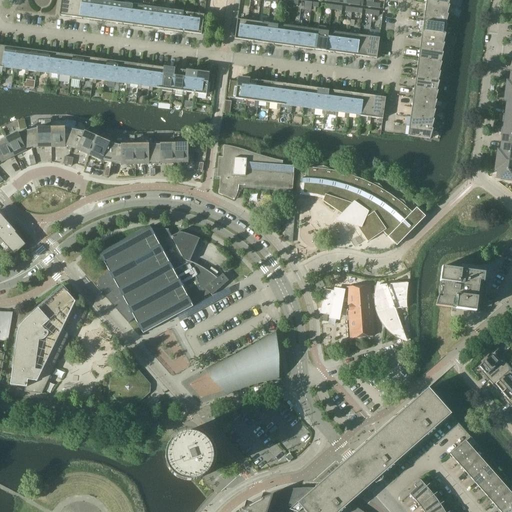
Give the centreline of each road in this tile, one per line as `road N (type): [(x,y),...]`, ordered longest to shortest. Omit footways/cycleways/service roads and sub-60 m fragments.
road 1 (residential): [(9,279),(121,215),(193,219),(238,240),(264,268),(285,307),(301,381)]
road 2 (residential): [(395,79),(0,25)]
road 3 (residential): [(301,381),(298,314),(272,262),(246,236),(172,203),(90,216)]
road 4 (residential): [(511,204),(476,177),(498,0)]
road 5 (residential): [(0,192),(29,174),(56,171),(80,178),(90,216)]
